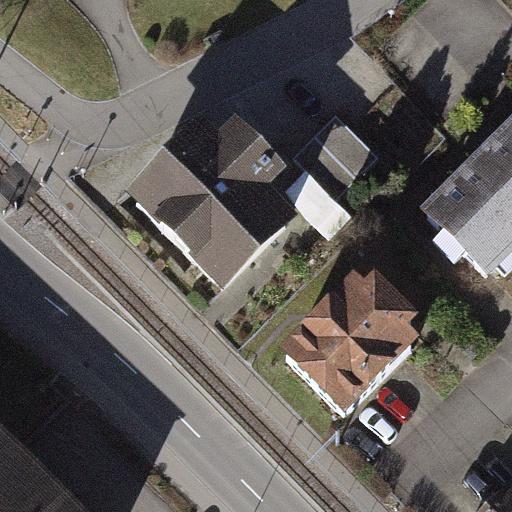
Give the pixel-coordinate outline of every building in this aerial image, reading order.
[(339,121),(295,164),(336,206),(380,163),(339,121)] [(511,131),(421,219),(489,291),(511,268),(511,131)] [(224,310),(300,233),(271,205),(289,188),(237,136),(219,154),(200,136),(124,212),(224,310)] [(368,300),(355,288),(277,368),(344,433),(419,356),(411,348),(422,336),(376,291),(368,300)] [(0,511),(69,511),(0,441),(0,511)] [(511,511),(511,500),(500,511),(511,511)]
